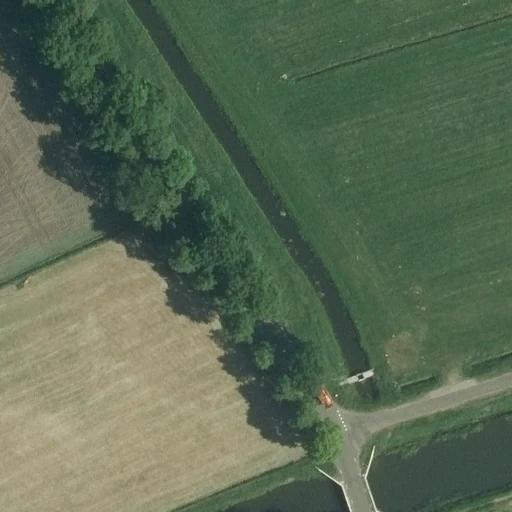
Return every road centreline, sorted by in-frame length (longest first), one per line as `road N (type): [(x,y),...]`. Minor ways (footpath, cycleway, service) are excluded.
road 1 (tertiary): [(335,436),(56,0)]
road 2 (unclassified): [(335,436),(511,379)]
